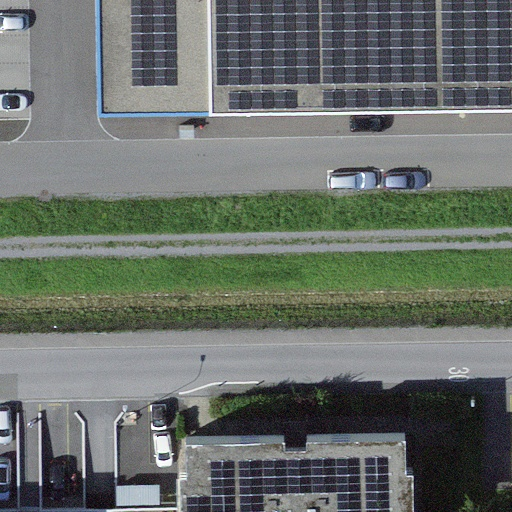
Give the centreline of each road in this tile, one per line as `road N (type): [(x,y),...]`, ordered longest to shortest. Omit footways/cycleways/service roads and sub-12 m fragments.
road 1 (track): [(511,238),(0,250)]
road 2 (residential): [(511,363),(0,375)]
road 3 (residential): [(0,173),(511,164)]
